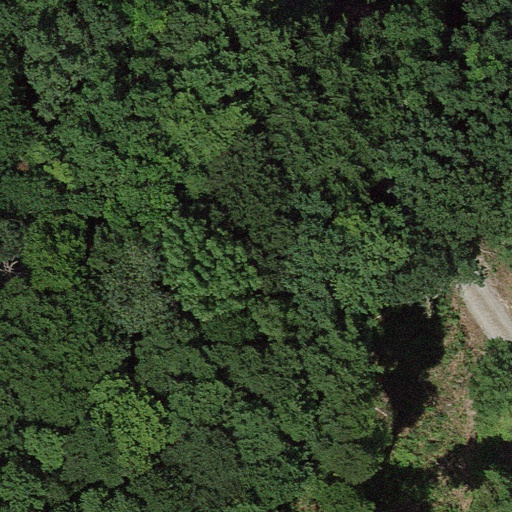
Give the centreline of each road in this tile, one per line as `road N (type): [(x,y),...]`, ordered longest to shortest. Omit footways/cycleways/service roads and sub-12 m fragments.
road 1 (track): [(511,336),(343,102),(195,0)]
road 2 (track): [(258,0),(511,67)]
